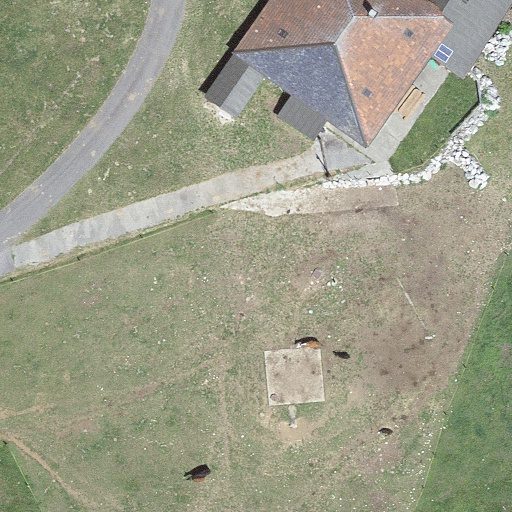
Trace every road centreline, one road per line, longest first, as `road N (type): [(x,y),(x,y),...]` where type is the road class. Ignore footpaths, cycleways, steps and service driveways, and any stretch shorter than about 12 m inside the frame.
road 1 (track): [(0,264),(346,151)]
road 2 (track): [(170,0),(152,57),(123,105),(52,188),(0,232)]
